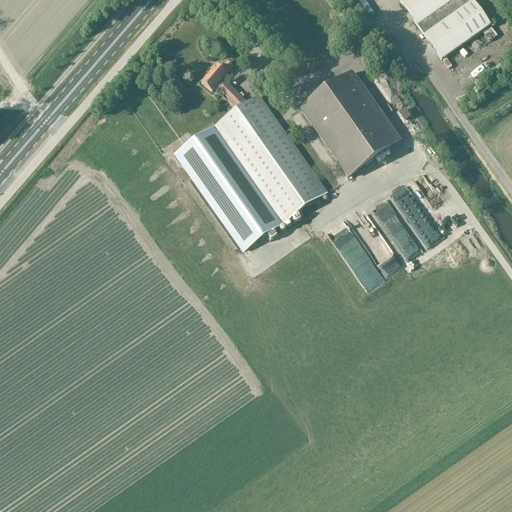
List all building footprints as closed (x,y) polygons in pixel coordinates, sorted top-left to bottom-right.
[(491,27),(485,18),(471,0),(404,0),(400,3),(442,62),(491,27)] [(497,38),(490,28),(483,34),(489,43),(497,38)] [(333,41),(332,42),(335,44),(334,47),(337,49),(339,44),(342,39),(336,36),(333,41)] [(491,71),(500,64),(498,60),(488,67),(491,71)] [(236,111),(190,146),(175,157),(243,255),(328,196),(259,97),(247,105),(224,82),(234,69),(229,64),(223,71),(218,68),(203,86),(212,94),(218,88),(228,99),(227,101),(236,111)] [(300,112),(350,182),(402,143),(355,75),(300,112)] [(384,80),(373,86),(397,126),(405,121),(385,88),(388,86),(384,80)] [(410,245),(388,210),(392,207),(385,196),(367,208),(397,253),(410,245)] [(425,221),(419,225),(429,241),(421,246),(423,248),(437,239),(425,221)] [(331,250),(345,242),(336,225),(322,233),(331,250)]
